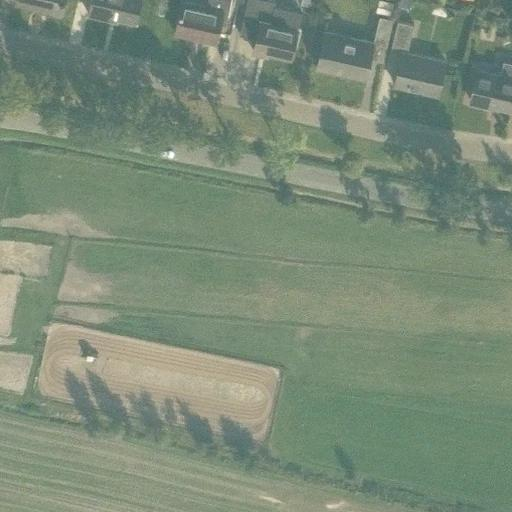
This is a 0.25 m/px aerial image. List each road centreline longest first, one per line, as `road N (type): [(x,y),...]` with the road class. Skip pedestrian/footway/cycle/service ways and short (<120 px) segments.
road 1 (residential): [(0,43),(511,154)]
road 2 (tertiary): [(0,115),(511,212)]
